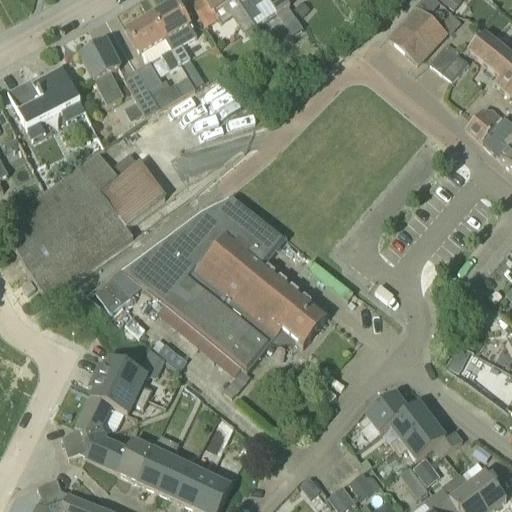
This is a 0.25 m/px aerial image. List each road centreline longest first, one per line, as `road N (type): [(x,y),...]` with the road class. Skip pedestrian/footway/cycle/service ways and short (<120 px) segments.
road 1 (residential): [(263,511),(367,395),(392,381),(417,385),(511,458)]
road 2 (residential): [(0,476),(56,355),(0,313)]
